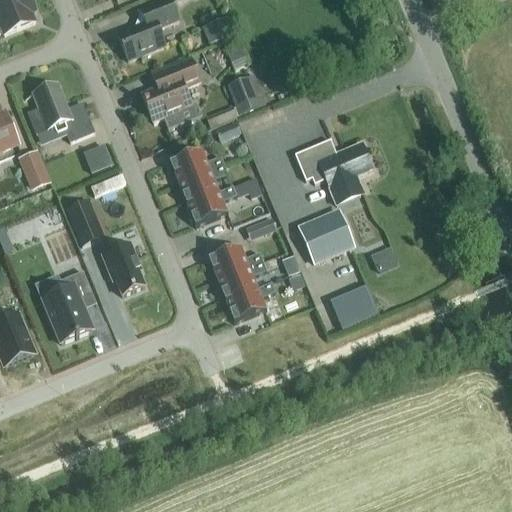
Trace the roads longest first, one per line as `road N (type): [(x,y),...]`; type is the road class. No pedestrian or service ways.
road 1 (residential): [(197,328),(77,41)]
road 2 (tertiary): [(511,254),(406,0)]
road 3 (residential): [(197,328),(0,413)]
